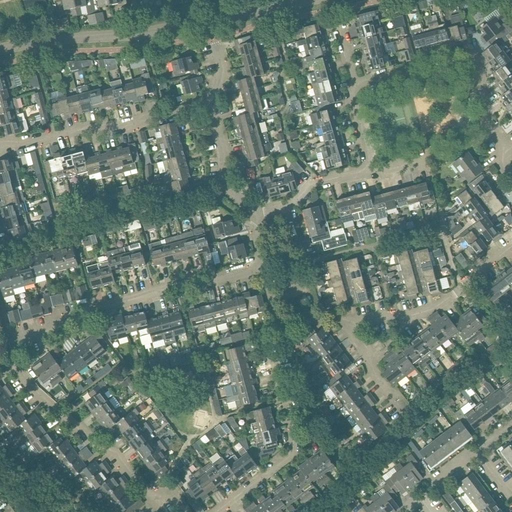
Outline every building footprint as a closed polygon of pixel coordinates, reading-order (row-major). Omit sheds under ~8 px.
[(31,0),(25,2),(26,9),(46,3),(45,0),(31,0)] [(77,16),(74,0),(54,0),(57,10),(65,9),(65,10),(72,9),(73,17),(77,16)] [(74,0),(77,16),(82,15),(80,7),(87,6),(85,0),(74,0)] [(409,4),(404,5),(404,9),(405,11),(417,9),(415,3),(409,4)] [(130,17),(128,8),(120,9),(122,19),(130,17)] [(356,28),(379,22),(378,16),(382,15),(380,10),(356,16),(358,22),(355,23),(356,28)] [(102,13),(94,14),(96,24),(104,23),(102,13)] [(500,40),(504,37),(508,34),(511,31),(511,24),(503,13),(480,30),(485,36),(481,39),(485,44),(496,35),(500,40)] [(96,24),(94,14),(88,16),(90,26),(96,24)] [(453,27),(446,29),(451,46),(456,45),(455,42),(467,39),(460,15),(450,17),(453,27)] [(64,30),(64,29),(64,27),(69,26),(67,18),(56,20),(58,31),(64,30)] [(451,46),(446,29),(445,24),(437,26),(436,21),(432,22),(439,46),(445,45),(445,48),(451,46)] [(381,28),(379,22),(356,28),(359,39),(362,39),(380,34),(386,32),(385,27),(381,28)] [(423,30),(424,35),(429,52),(434,51),(433,48),(439,46),(432,22),(428,23),(430,28),(423,30)] [(305,34),(306,39),(323,35),(322,29),(319,30),(317,24),(304,28),(303,25),(293,28),(295,36),(305,34)] [(423,54),(429,52),(424,35),(423,30),(422,28),(411,31),(417,55),(423,54)] [(362,39),(364,44),(361,45),(362,50),(380,46),(378,39),(382,37),(380,34),(362,39)] [(258,53),(262,52),(260,47),(257,48),(254,35),(234,41),(238,54),(241,53),(242,57),(258,53)] [(306,51),(309,50),(326,46),(323,35),(306,39),(296,42),(298,47),(304,45),(306,51)] [(500,40),(482,53),(489,63),(503,52),(508,49),(504,43),(507,41),(504,37),(500,40)] [(380,46),(362,50),(365,61),(383,56),(383,57),(392,54),(391,49),(387,50),(385,44),(383,45),(380,46)] [(328,51),(326,46),(309,50),(306,51),(308,58),(301,60),(302,64),(308,62),(327,58),(325,52),(328,51)] [(415,60),(411,49),(404,51),(407,62),(415,60)] [(507,58),(503,52),(489,63),(492,67),(495,65),(498,70),(507,63),(511,59),(511,57),(510,55),(507,58)] [(245,68),(261,64),(264,63),(264,62),(263,58),(260,59),(258,53),(242,57),(245,67),(245,68)] [(383,56),(365,61),(368,73),(395,65),(394,60),(389,61),(388,56),(392,54),(383,57),(383,56)] [(171,62),(175,75),(199,69),(197,63),(193,64),(191,57),(171,62)] [(315,72),(332,68),(329,57),(327,58),(308,62),(302,64),(303,68),(313,65),(315,72)] [(498,70),(492,74),(496,79),(494,81),(497,85),(511,75),(507,68),(510,66),(507,63),(498,70)] [(245,68),(245,67),(242,68),(244,76),(247,75),(248,78),(248,79),(254,77),(267,74),(266,69),(263,70),(261,64),(245,68)] [(332,68),(315,72),(309,74),(312,85),(332,80),(331,74),(334,73),(332,68)] [(0,91),(7,90),(16,87),(13,75),(7,77),(6,73),(0,74),(0,91)] [(142,75),(141,77),(142,78),(133,80),(133,83),(138,102),(139,102),(145,100),(144,95),(154,92),(149,74),(142,75)] [(511,74),(511,75),(497,85),(504,94),(506,92),(511,88),(511,74)] [(184,95),(181,96),(182,102),(194,99),(192,94),(200,91),(198,84),(203,83),(201,77),(181,82),(184,95)] [(248,78),(235,82),(237,90),(240,89),(241,93),(257,88),(260,87),(259,82),(256,83),(254,77),(248,79),(248,78)] [(123,106),(128,104),(127,102),(122,86),(121,80),(110,83),(111,89),(116,105),(122,103),(123,106)] [(312,85),(315,96),(338,90),(337,85),(334,85),(332,80),(312,85)] [(133,83),(122,86),(127,102),(133,100),(134,103),(138,102),(133,83)] [(78,96),(82,111),(88,110),(89,112),(94,111),(93,108),(89,93),(87,85),(76,88),(78,96)] [(259,94),(257,88),(241,93),(244,104),(263,98),(262,93),(259,94)] [(504,94),(501,97),(504,102),(502,103),(505,108),(511,102),(511,88),(506,92),(504,94)] [(117,107),(116,105),(111,89),(101,92),(105,108),(111,106),(112,109),(117,107)] [(0,102),(10,100),(7,90),(0,91),(0,102)] [(100,109),(105,108),(101,92),(100,90),(89,93),(93,108),(99,107),(100,109)] [(338,90),(315,96),(318,107),(330,104),(341,101),(340,95),(338,90)] [(34,94),(36,101),(43,99),(41,92),(34,94)] [(288,97),(290,103),(292,102),(299,100),(297,94),(288,97)] [(67,99),(66,96),(49,100),(54,117),(64,114),(65,119),(72,117),(71,114),(67,99)] [(78,96),(67,99),(71,114),(77,113),(78,115),(83,114),(82,111),(78,96)] [(240,110),(242,116),(247,114),(247,115),(253,113),(268,109),(265,98),(263,98),(244,104),(245,109),(240,110)] [(16,99),(10,100),(0,102),(0,114),(19,110),(16,99)] [(291,106),(284,117),(295,113),(292,102),(290,103),(291,106)] [(40,109),(41,115),(47,114),(44,103),(37,105),(38,110),(40,109)] [(313,126),(316,125),(337,120),(336,115),(333,115),(330,104),(318,107),(309,110),(313,126)] [(19,110),(0,114),(0,126),(3,126),(22,120),(19,110)] [(242,116),(233,118),(236,126),(239,125),(240,128),(259,123),(258,118),(255,119),(253,113),(247,115),(247,114),(242,116)] [(50,125),(47,114),(41,115),(44,127),(50,125)] [(22,120),(3,126),(6,137),(28,131),(25,120),(22,120)] [(321,128),(323,135),(340,131),(339,126),(336,126),(334,121),(337,120),(316,125),(317,129),(321,128)] [(178,122),(155,128),(157,133),(161,132),(163,138),(178,134),(177,127),(179,127),(178,122)] [(240,128),(236,129),(238,137),(242,136),(243,139),(259,135),(262,134),(259,123),(240,128)] [(144,131),(138,132),(141,144),(147,142),(144,131)] [(343,142),(340,131),(323,135),(325,142),(315,145),(316,149),(343,142)] [(291,141),(298,139),(297,132),(289,134),(291,141)] [(166,149),(181,145),(178,134),(163,138),(157,139),(158,145),(164,143),(166,149)] [(259,135),(243,139),(246,150),(265,145),(264,140),(261,141),(259,135)] [(346,153),(343,142),(316,149),(317,154),(321,153),(323,159),(346,153)] [(122,147),(117,148),(124,173),(131,171),(129,165),(134,163),(132,157),(138,155),(135,143),(128,145),(129,148),(123,149),(122,147)] [(293,148),(295,151),(301,149),(299,143),(292,145),(293,148)] [(245,162),(247,168),(259,165),(257,159),(265,157),(268,156),(267,152),(271,151),(270,144),(265,145),(246,150),(242,151),(244,159),(248,158),(249,161),(245,162)] [(163,162),(184,156),(181,145),(166,149),(160,150),(163,162)] [(111,150),(106,151),(113,176),(124,173),(117,148),(118,151),(112,152),(111,150)] [(75,149),(71,150),(77,175),(88,172),(89,175),(82,150),(76,152),(75,149)] [(66,178),(77,175),(71,150),(70,150),(71,153),(65,155),(64,152),(60,153),(65,175),(66,178)] [(83,150),(82,150),(89,175),(91,182),(102,179),(95,154),(96,157),(90,158),(89,156),(85,157),(83,150)] [(100,153),(95,154),(102,179),(113,176),(106,151),(107,154),(101,155),(100,153)] [(54,160),(44,162),(49,179),(65,175),(60,153),(53,155),(54,160)] [(326,170),(349,164),(346,153),(323,159),(326,170)] [(469,181),(483,170),(478,164),(477,165),(468,153),(453,164),(463,177),(464,176),(469,181)] [(168,172),(187,167),(184,156),(163,162),(166,173),(168,172)] [(0,173),(16,169),(20,169),(18,162),(12,163),(11,159),(0,161),(0,173)] [(304,171),(295,161),(290,166),(299,175),(304,171)] [(187,167),(168,172),(171,183),(165,184),(165,185),(187,179),(190,178),(187,167)] [(255,177),(252,168),(246,169),(248,179),(255,177)] [(19,180),(16,169),(0,173),(0,185),(14,182),(19,180)] [(275,175),(277,179),(281,194),(291,191),(290,191),(296,189),(291,170),(275,175)] [(470,188),(476,196),(478,199),(493,188),(483,174),(468,186),(470,188)] [(259,179),(259,182),(256,183),(259,194),(266,192),(266,191),(268,191),(270,197),(281,194),(277,179),(275,175),(259,179)] [(187,179),(165,185),(166,190),(173,188),(174,194),(190,190),(187,179)] [(19,180),(14,182),(0,185),(0,194),(1,197),(22,191),(19,180)] [(431,187),(428,189),(426,183),(415,186),(421,209),(425,208),(424,204),(435,201),(431,187)] [(415,186),(404,189),(408,205),(419,202),(421,210),(421,209),(415,186)] [(156,192),(155,187),(147,189),(149,201),(155,199),(153,193),(156,192)] [(476,196),(470,188),(457,197),(462,203),(459,205),(461,208),(476,196)] [(485,208),(497,198),(493,193),(495,191),(493,188),(478,199),(483,205),(485,208)] [(408,205),(404,189),(393,192),(397,208),(408,205)] [(25,202),(22,191),(1,197),(3,203),(0,203),(0,207),(1,209),(22,203),(25,202)] [(316,192),(309,200),(314,204),(318,199),(316,192)] [(375,214),(369,192),(358,195),(364,217),(375,214)] [(371,198),(369,192),(375,214),(377,220),(388,217),(386,211),(382,195),(371,198)] [(386,211),(397,208),(393,192),(382,195),(386,211)] [(358,195),(347,198),(352,217),(353,217),(353,220),(364,217),(358,195)] [(476,196),(461,208),(468,217),(483,205),(478,199),(476,196)] [(352,217),(347,198),(336,201),(340,217),(344,216),(345,219),(352,217)] [(492,217),(507,205),(504,202),(501,204),(497,198),(485,208),(489,214),(492,217)] [(0,219),(0,220),(3,220),(25,214),(22,203),(1,209),(2,214),(0,214),(0,219)] [(483,205),(468,217),(474,225),(477,223),(489,214),(485,208),(483,205)] [(308,227),(327,222),(323,206),(304,210),(306,216),(305,217),(308,227)] [(28,225),(25,214),(3,220),(5,225),(2,226),(3,232),(30,224),(28,225)] [(477,223),(474,225),(473,226),(475,228),(480,235),(492,226),(488,220),(492,217),(489,214),(477,223)] [(220,217),(212,219),(213,225),(212,225),(216,239),(240,232),(238,226),(234,227),(232,220),(221,223),(220,217)] [(50,219),(41,221),(43,228),(45,227),(48,227),(50,219)] [(149,223),(143,225),(144,229),(145,231),(156,228),(156,226),(155,222),(154,221),(149,223)] [(329,228),(327,222),(308,227),(311,238),(311,237),(313,243),(322,241),(331,238),(331,237),(329,228)] [(33,236),(30,224),(3,232),(8,231),(10,237),(7,237),(9,242),(33,236)] [(499,229),(496,231),(492,226),(480,235),(482,237),(487,243),(492,239),(494,242),(501,237),(499,234),(501,232),(499,229)] [(454,227),(450,230),(454,235),(459,232),(454,227)] [(360,230),(356,231),(357,237),(359,242),(364,240),(370,239),(368,231),(367,228),(360,230)] [(470,246),(482,237),(480,235),(475,228),(470,233),(468,230),(461,235),(463,238),(460,240),(463,243),(465,241),(470,246)] [(214,265),(204,229),(193,232),(194,238),(199,256),(200,256),(199,254),(203,253),(204,254),(207,267),(214,265)] [(322,241),(324,251),(348,245),(345,233),(331,237),(331,238),(322,241)] [(183,261),(188,259),(183,241),(182,235),(171,238),(177,262),(177,260),(183,258),(183,261)] [(85,237),(82,239),(84,247),(93,245),(90,236),(85,237)] [(483,250),(489,246),(487,243),(482,237),(470,246),(467,248),(474,257),(476,255),(478,258),(485,253),(483,250)] [(166,246),(161,247),(166,265),(167,265),(166,263),(172,261),(172,264),(177,262),(171,238),(165,239),(166,246)] [(194,238),(183,241),(188,259),(188,257),(194,255),(195,258),(199,256),(194,238)] [(243,249),(242,244),(239,245),(237,238),(218,243),(222,255),(229,253),(231,262),(247,257),(244,249),(243,249)] [(140,243),(129,246),(135,268),(146,265),(145,260),(144,259),(143,256),(142,250),(141,250),(141,248),(140,243)] [(78,266),(72,246),(61,249),(67,269),(78,266)] [(129,246),(118,249),(124,271),(135,268),(129,246)] [(415,264),(430,260),(434,259),(431,248),(428,249),(427,246),(419,248),(419,251),(413,253),(412,253),(415,261),(415,264)] [(166,265),(161,247),(150,250),(154,266),(161,264),(162,267),(166,265)] [(56,272),(67,269),(61,249),(50,252),(56,272)] [(118,249),(107,252),(113,274),(124,271),(118,249)] [(398,258),(400,265),(415,261),(412,253),(413,253),(412,250),(394,255),(395,258),(398,258)] [(44,275),(56,272),(50,252),(39,255),(44,275)] [(109,261),(98,264),(104,286),(115,283),(113,274),(107,252),(106,252),(107,255),(109,261)] [(39,255),(28,258),(35,283),(34,278),(44,275),(39,255)] [(361,261),(360,257),(342,262),(344,270),(345,272),(360,269),(358,262),(361,261)] [(19,267),(24,286),(35,283),(28,258),(29,264),(19,267)] [(342,262),(341,259),(323,264),(324,268),(327,267),(329,274),(344,270),(342,262)] [(415,264),(417,271),(418,274),(436,269),(434,259),(430,260),(415,264)] [(398,272),(399,276),(417,271),(415,264),(415,261),(400,265),(402,271),(398,272)] [(98,264),(87,267),(92,289),(104,286),(98,264)] [(13,289),(24,286),(19,267),(8,269),(13,289)] [(0,271),(0,285),(3,298),(15,295),(13,289),(8,269),(0,271)] [(347,280),(348,283),(366,278),(365,275),(362,276),(360,269),(345,272),(347,280)] [(418,274),(420,282),(421,285),(436,281),(434,274),(437,273),(436,269),(418,274)] [(500,274),(511,288),(511,269),(506,273),(504,270),(500,274)] [(347,280),(345,272),(344,270),(329,274),(331,281),(328,281),(329,285),(347,280)] [(296,284),(302,282),(299,271),(293,272),(296,284)] [(403,278),(405,286),(420,282),(418,274),(417,271),(399,276),(400,279),(403,278)] [(296,284),(293,272),(288,273),(291,285),(296,284)] [(291,285),(288,273),(282,275),(285,287),(291,285)] [(506,292),(511,288),(500,274),(496,277),(498,279),(493,283),(502,294),(506,300),(508,302),(511,299),(506,292)] [(367,282),(366,278),(348,283),(350,291),(351,294),(365,290),(364,283),(367,282)] [(421,285),(423,292),(424,295),(431,294),(432,297),(440,295),(439,291),(442,290),(441,287),(442,286),(441,279),(436,281),(421,285)] [(350,291),(348,283),(347,280),(329,285),(330,288),(333,288),(335,295),(350,291)] [(502,294),(493,283),(491,280),(482,288),(497,307),(506,300),(502,294)] [(421,285),(420,282),(405,286),(407,292),(404,293),(405,297),(408,296),(409,299),(417,297),(416,294),(423,292),(421,285)] [(87,298),(86,294),(83,286),(76,288),(77,290),(73,291),(75,301),(87,298)] [(206,290),(210,305),(216,326),(227,323),(221,302),(216,304),(212,288),(206,290)] [(75,301),(73,291),(72,289),(66,291),(68,297),(63,299),(64,304),(75,301)] [(351,294),(352,301),(353,304),(360,303),(361,306),(369,304),(368,300),(372,300),(371,296),(367,297),(365,290),(351,294)] [(351,294),(350,291),(335,295),(337,301),(333,302),(334,306),(338,305),(339,308),(347,306),(346,303),(352,301),(351,294)] [(250,292),(243,294),(248,316),(265,311),(261,295),(251,297),(250,292)] [(41,304),(44,315),(50,314),(48,308),(53,307),(51,298),(49,293),(43,295),(45,303),(41,304)] [(243,296),(232,299),(238,320),(246,318),(245,317),(248,316),(243,294),(243,296)] [(56,296),(51,298),(53,307),(64,304),(63,299),(62,295),(56,296)] [(300,297),(303,309),(309,307),(305,296),(300,297)] [(295,299),(297,310),(303,309),(300,297),(295,299)] [(232,299),(221,302),(227,323),(238,320),(232,299)] [(292,312),(297,310),(295,299),(289,300),(292,312)] [(41,304),(30,307),(30,308),(33,318),(44,315),(41,304)] [(199,308),(205,329),(216,326),(210,305),(199,308)] [(187,307),(194,332),(205,329),(199,308),(195,310),(194,306),(187,307)] [(20,316),(22,322),(33,318),(30,308),(25,310),(26,314),(20,316)] [(471,309),(461,316),(478,339),(483,336),(480,331),(479,332),(478,330),(483,326),(483,327),(489,323),(481,313),(476,317),(471,309)] [(9,319),(10,325),(16,323),(22,322),(20,316),(19,310),(12,312),(14,318),(9,319)] [(150,334),(144,312),(133,315),(137,331),(139,337),(150,334)] [(152,343),(163,340),(157,318),(147,321),(145,312),(144,312),(150,334),(152,343)] [(180,312),(169,315),(175,337),(181,335),(179,329),(184,328),(180,312)] [(437,312),(432,316),(449,338),(458,332),(469,346),(458,332),(452,323),(446,315),(442,318),(437,312)] [(118,339),(127,337),(121,315),(115,317),(116,322),(106,325),(109,336),(117,334),(118,339)] [(122,315),(121,315),(127,337),(128,337),(127,334),(137,331),(133,315),(123,318),(122,315)] [(175,337),(169,315),(157,318),(163,340),(165,346),(176,343),(175,337)] [(446,315),(452,323),(458,332),(469,346),(478,339),(461,316),(453,323),(446,315)] [(440,345),(449,338),(432,316),(427,319),(432,326),(428,329),(440,345)] [(324,327),(316,333),(312,328),(299,333),(305,342),(308,340),(311,345),(310,347),(309,346),(305,349),(308,354),(331,336),(324,327)] [(428,329),(419,336),(436,358),(441,355),(437,351),(436,351),(435,349),(440,345),(428,329)] [(93,336),(84,343),(97,359),(106,352),(101,346),(106,342),(98,331),(93,335),(93,336)] [(249,332),(242,334),(244,340),(251,338),(249,332)] [(321,359),(338,346),(331,336),(308,354),(312,359),(316,356),(315,355),(317,353),(321,359)] [(419,336),(410,343),(427,365),(436,358),(419,336)] [(224,339),(220,340),(220,341),(222,346),(228,344),(232,343),(231,338),(231,337),(224,339)] [(226,363),(231,361),(246,357),(245,352),(260,348),(259,342),(229,350),(229,348),(222,350),(226,363)] [(88,366),(97,359),(84,343),(75,349),(88,366)] [(410,343),(401,350),(415,369),(416,369),(413,366),(418,362),(420,364),(419,365),(422,369),(427,365),(410,343)] [(322,372),(345,355),(338,346),(321,359),(325,364),(323,365),(322,364),(318,368),(322,372)] [(79,373),(88,366),(75,349),(66,356),(79,373)] [(394,350),(389,353),(406,376),(415,369),(401,350),(400,350),(403,353),(399,356),(394,350)] [(445,352),(438,357),(444,365),(451,360),(445,352)] [(50,353),(50,354),(70,380),(79,373),(66,356),(57,363),(50,353)] [(384,376),(392,387),(406,376),(389,353),(384,357),(389,363),(385,367),(389,372),(384,376)] [(490,360),(485,353),(480,357),(485,364),(490,360)] [(70,380),(50,354),(41,360),(58,383),(62,380),(59,376),(58,377),(57,375),(62,371),(69,380),(70,380)] [(182,366),(181,361),(180,355),(170,358),(173,368),(182,366)] [(335,377),(343,371),(352,364),(345,355),(322,372),(325,377),(330,374),(329,373),(331,371),(335,377)] [(251,362),(250,356),(246,357),(231,361),(234,373),(249,368),(248,363),(251,362)] [(156,373),(160,372),(158,361),(157,358),(149,360),(152,369),(154,368),(156,373)] [(168,358),(158,361),(160,372),(171,369),(168,358)] [(301,359),(299,361),(304,372),(308,368),(301,359)] [(53,387),(58,383),(41,360),(31,368),(44,384),(49,380),(51,382),(50,382),(53,387)] [(446,372),(447,373),(449,376),(458,369),(455,365),(446,372)] [(237,384),(252,379),(249,368),(234,373),(237,384)] [(343,371),(335,377),(328,382),(331,387),(330,388),(337,397),(353,384),(343,371)] [(311,372),(306,376),(309,382),(315,377),(311,372)] [(441,383),(449,376),(447,373),(438,381),(441,383)] [(213,378),(207,380),(210,391),(214,390),(216,389),(213,378)] [(252,379),(237,384),(231,385),(234,396),(255,390),(254,385),(257,384),(256,378),(252,379)] [(510,381),(501,388),(511,402),(511,401),(511,379),(510,381)] [(359,380),(353,384),(337,397),(344,406),(360,393),(357,389),(363,384),(359,380)] [(438,381),(430,388),(433,391),(441,383),(438,381)] [(485,387),(489,392),(491,395),(502,409),(511,402),(501,388),(495,392),(489,383),(486,381),(483,384),(485,387)] [(136,388),(132,383),(128,386),(132,391),(136,388)] [(0,397),(12,388),(8,384),(2,388),(0,385),(0,397)] [(92,413),(108,401),(102,392),(103,391),(99,386),(89,394),(93,398),(85,404),(92,413)] [(0,397),(0,411),(13,403),(9,398),(15,393),(12,388),(0,397)] [(321,388),(316,391),(320,396),(324,392),(321,388)] [(424,398),(433,391),(430,388),(422,395),(424,398)] [(214,390),(210,391),(213,402),(217,401),(219,400),(216,389),(214,390)] [(237,407),(258,402),(255,390),(234,396),(226,398),(227,404),(235,402),(237,407)] [(360,393),(344,406),(350,415),(373,398),(370,393),(363,398),(360,393)] [(411,401),(408,403),(413,409),(415,407),(423,400),(417,393),(414,396),(413,396),(412,396),(411,401)] [(493,415),(502,409),(491,395),(482,401),(493,415)] [(373,398),(350,415),(357,424),(374,411),(371,407),(377,403),(373,398)] [(467,400),(484,422),(493,415),(482,401),(474,408),(471,404),(474,403),(470,398),(467,400)] [(460,421),(462,423),(469,433),(484,422),(467,400),(464,403),(465,404),(454,413),(460,421)] [(99,422),(116,410),(108,401),(92,413),(99,422)] [(13,403),(0,411),(0,420),(3,424),(26,407),(22,402),(16,407),(13,403)] [(29,411),(26,407),(3,424),(10,433),(18,427),(26,420),(23,416),(29,411)] [(138,407),(122,419),(106,431),(106,432),(116,424),(122,433),(139,420),(135,415),(137,414),(138,415),(142,412),(138,407)] [(257,422),(272,418),(270,407),(248,413),(250,420),(256,418),(257,422)] [(327,408),(322,411),(326,419),(331,417),(327,408)] [(116,410),(99,422),(106,431),(122,419),(116,410)] [(374,411),(357,424),(364,433),(387,416),(383,411),(377,416),(374,411)] [(34,414),(26,420),(18,427),(22,432),(20,433),(19,432),(15,435),(19,440),(41,423),(34,414)] [(384,426),(391,421),(387,416),(364,433),(369,440),(361,448),(365,453),(377,443),(375,440),(388,430),(384,426)] [(233,429),(239,427),(234,423),(232,417),(227,418),(230,424),(233,429)] [(139,420),(122,433),(129,442),(155,423),(151,418),(144,424),(145,425),(143,426),(139,420)] [(259,429),(260,433),(275,429),(272,418),(257,422),(251,424),(253,430),(259,429)] [(426,467),(430,472),(433,470),(431,467),(472,436),(469,433),(462,423),(460,421),(420,452),(411,441),(408,444),(420,460),(423,457),(425,460),(422,461),(426,466),(426,467)] [(32,445),(48,432),(41,423),(19,440),(22,445),(26,442),(26,441),(27,439),(32,445)] [(155,423),(129,442),(136,451),(152,439),(149,434),(151,432),(151,433),(156,430),(155,429),(158,427),(155,423)] [(218,425),(215,428),(217,432),(220,436),(222,438),(225,435),(218,425)] [(217,432),(215,428),(210,431),(216,439),(220,436),(217,432)] [(280,435),(278,428),(275,429),(260,433),(257,434),(259,443),(264,442),(266,449),(262,450),(260,454),(261,459),(269,457),(269,455),(273,454),(273,452),(274,451),(274,448),(278,446),(275,436),(280,435)] [(32,459),(46,448),(55,442),(48,432),(32,445),(35,450),(34,451),(33,450),(28,454),(32,459)] [(343,436),(338,440),(340,443),(345,439),(348,437),(345,434),(343,436)] [(152,439),(136,451),(143,460),(166,443),(169,441),(166,437),(163,439),(162,439),(158,442),(159,443),(157,444),(152,439)] [(60,438),(55,442),(46,448),(54,458),(52,460),(51,459),(47,462),(51,467),(73,450),(66,440),(63,442),(60,438)] [(511,465),(511,438),(509,441),(511,444),(509,445),(507,443),(502,447),(497,450),(499,454),(501,452),(511,465)] [(166,443),(143,460),(150,470),(149,470),(153,475),(154,475),(161,483),(168,470),(165,466),(170,463),(166,458),(167,457),(162,452),(164,450),(165,451),(169,448),(166,443)] [(242,457),(238,460),(248,473),(257,466),(244,448),(238,452),(242,457)] [(80,459),(73,450),(51,467),(54,472),(58,468),(58,467),(60,466),(64,471),(80,459)] [(335,467),(322,450),(308,460),(325,483),(327,485),(332,482),(327,475),(326,476),(324,474),(330,470),(335,467)] [(13,456),(5,451),(1,457),(10,462),(13,456)] [(225,462),(239,480),(248,473),(238,460),(234,455),(225,462)] [(410,463),(403,468),(400,463),(397,466),(413,486),(419,481),(418,480),(422,477),(416,469),(420,466),(412,455),(406,459),(410,463)] [(235,475),(239,480),(225,462),(222,457),(213,464),(215,467),(226,482),(227,482),(226,481),(235,475)] [(80,459),(64,471),(68,476),(66,478),(65,477),(61,480),(65,485),(79,474),(95,462),(95,461),(87,467),(80,459)] [(185,466),(183,462),(180,459),(177,466),(180,470),(185,466)] [(322,485),(325,483),(308,460),(299,467),(313,487),(314,486),(311,483),(316,480),(318,481),(317,482),(321,486),(322,485)] [(98,466),(95,462),(79,474),(86,483),(108,466),(105,461),(98,466)] [(202,469),(206,474),(217,489),(218,489),(216,487),(221,483),(222,485),(226,482),(215,467),(213,464),(211,462),(202,469)] [(93,492),(98,489),(109,480),(106,475),(112,471),(108,466),(86,483),(93,492)] [(397,473),(386,481),(388,484),(395,493),(399,490),(401,493),(405,490),(406,491),(413,486),(397,466),(394,468),(397,473)] [(313,487),(299,467),(301,470),(292,477),(309,500),(314,496),(311,492),(310,493),(308,491),(313,487)] [(193,476),(195,478),(208,496),(209,496),(207,494),(212,490),(213,492),(217,489),(206,474),(202,469),(193,476)] [(465,493),(479,483),(472,473),(458,484),(465,493)] [(114,476),(109,480),(98,489),(104,498),(127,480),(123,476),(117,480),(114,476)] [(292,477),(283,484),(295,500),(301,496),(302,498),(301,499),(304,503),(309,500),(292,477)] [(203,500),(208,496),(195,478),(187,484),(191,488),(184,493),(191,503),(200,496),(203,500)] [(104,498),(111,507),(127,494),(124,490),(130,485),(127,480),(104,498)] [(479,483),(465,493),(472,502),(486,492),(479,483)] [(276,494),(286,508),(289,511),(292,511),(296,510),(292,506),(291,506),(290,504),(295,500),(283,484),(274,491),(276,494)] [(397,496),(395,493),(388,484),(383,488),(383,489),(374,496),(386,511),(395,511),(396,511),(395,511),(399,507),(393,499),(397,496)] [(486,492),(472,502),(479,511),(493,501),(486,492)] [(256,497),(261,503),(267,511),(282,511),(286,508),(276,494),(272,497),(271,496),(266,500),(261,493),(256,497)] [(135,503),(127,494),(111,507),(115,511),(133,511),(134,511),(131,506),(135,503)] [(386,511),(374,496),(370,498),(374,503),(368,508),(365,504),(362,507),(365,511),(386,511)] [(352,506),(356,503),(353,498),(348,501),(352,506)] [(253,511),(267,511),(261,503),(257,506),(252,500),(248,504),(253,511)] [(459,511),(462,510),(455,501),(450,505),(455,511),(459,511)] [(493,501),(479,511),(496,511),(500,510),(493,501)] [(319,503),(314,506),(318,511),(323,508),(319,503)]
